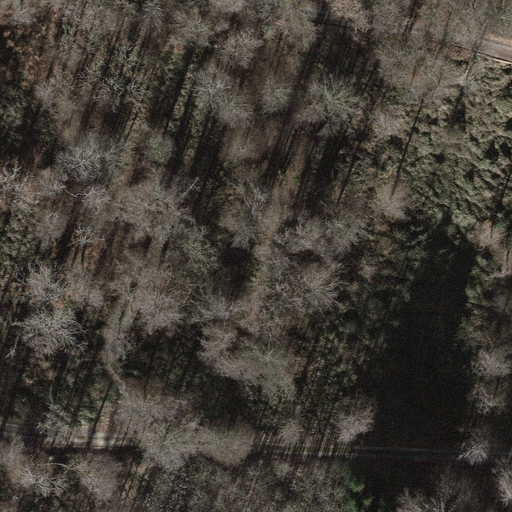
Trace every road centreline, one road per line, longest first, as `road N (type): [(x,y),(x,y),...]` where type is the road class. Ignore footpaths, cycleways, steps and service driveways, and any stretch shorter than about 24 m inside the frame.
road 1 (track): [(511,456),(181,444),(0,428)]
road 2 (track): [(251,0),(511,57)]
